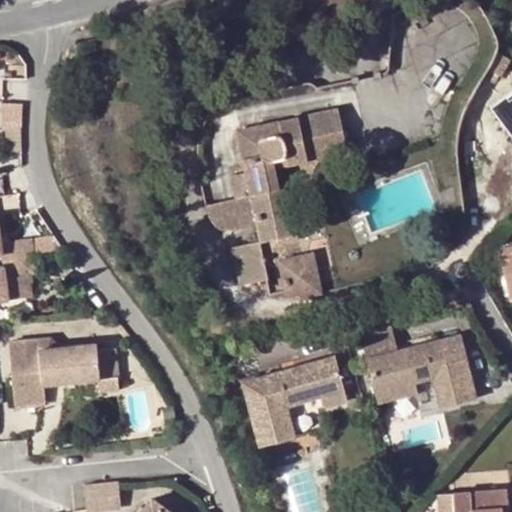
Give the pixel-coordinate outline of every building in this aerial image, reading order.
[(83,38),(89,46),(102,37),(96,29),(83,38)] [(498,53),(490,68),(501,74),(510,59),(498,53)] [(501,74),(490,68),(487,73),(477,87),(466,109),(461,124),(459,135),(471,136),(477,117),(480,108),(490,91),(495,83),(501,74)] [(5,100),(5,118),(27,117),(26,100),(5,100)] [(257,222),(261,241),(296,233),(285,184),(277,186),(273,167),(347,151),(338,109),(237,131),(246,171),(230,174),(235,197),(251,195),(257,222)] [(471,136),(459,135),(457,154),(470,153),(471,136)] [(251,195),(235,197),(205,204),(208,218),(219,230),(257,222),(251,195)] [(1,248),(0,237),(0,234),(0,260),(2,261),(4,272),(0,272),(0,306),(9,305),(9,303),(6,282),(34,279),(38,279),(32,243),(9,246),(1,248)] [(8,236),(0,237),(1,248),(9,246),(8,236)] [(266,278),(261,241),(233,247),(241,283),(266,278)] [(511,245),(499,249),(508,296),(511,294),(511,245)] [(277,278),(279,283),(280,288),(284,287),(285,293),(308,297),(321,294),(313,254),(279,260),(282,277),(277,278)] [(34,279),(6,282),(9,303),(35,299),(33,287),(34,285),(34,279)] [(279,283),(268,285),(270,295),(283,292),(285,293),(284,287),(280,288),(279,283)] [(397,348),(390,325),(358,333),(374,390),(413,381),(431,377),(439,405),(475,398),(459,333),(430,340),(432,345),(421,348),(420,343),(397,348)] [(11,348),(18,412),(49,409),(48,391),(103,385),(104,396),(123,393),(119,353),(101,355),(99,348),(62,351),(53,344),(11,348)] [(285,402),(302,398),(343,387),(334,355),(241,380),(259,444),(294,434),(285,402)] [(413,381),(374,390),(377,403),(415,393),(413,381)] [(343,387),(302,398),(305,408),(346,398),(343,387)] [(122,511),(119,485),(86,488),(88,511),(122,511)] [(501,511),(501,506),(508,506),(507,490),(452,492),(453,511),(501,511)] [(165,511),(153,502),(144,511),(165,511)]
